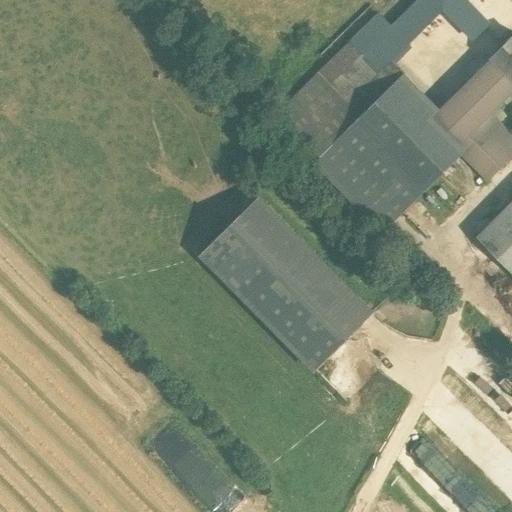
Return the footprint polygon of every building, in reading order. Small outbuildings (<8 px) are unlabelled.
[(434,0),(418,0),(404,15),(419,31),(442,8),(434,0)] [(469,3),(465,0),(434,0),(442,8),(453,19),(469,3)] [(489,24),(469,3),(453,19),(473,39),(489,24)] [(404,15),(330,88),(345,104),(419,31),(404,15)] [(511,36),(491,57),(495,61),(511,78),(511,36)] [(511,78),(495,61),(476,79),(500,104),(511,92),(511,78)] [(476,79),(433,122),(456,146),(490,114),(500,104),(476,79)] [(395,84),(333,144),(356,167),(418,107),(395,84)] [(433,122),(418,107),(356,167),(400,212),(461,152),(456,146),(433,122)] [(511,136),(490,114),(456,146),(489,179),(511,156),(511,136)] [(371,313),(259,199),(202,255),(314,369),(371,313)] [(511,200),(475,238),(511,275),(511,200)] [(440,400),(427,418),(441,428),(453,409),(440,400)] [(489,511),(425,445),(414,456),(423,466),(427,462),(450,487),(439,498),(451,511),(489,511)]
